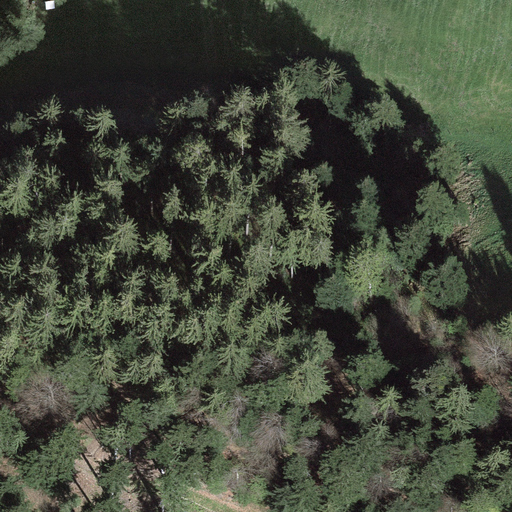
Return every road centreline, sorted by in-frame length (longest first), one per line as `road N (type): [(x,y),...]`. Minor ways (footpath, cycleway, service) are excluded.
road 1 (track): [(0,288),(195,123),(212,89),(208,0)]
road 2 (track): [(123,479),(0,402)]
